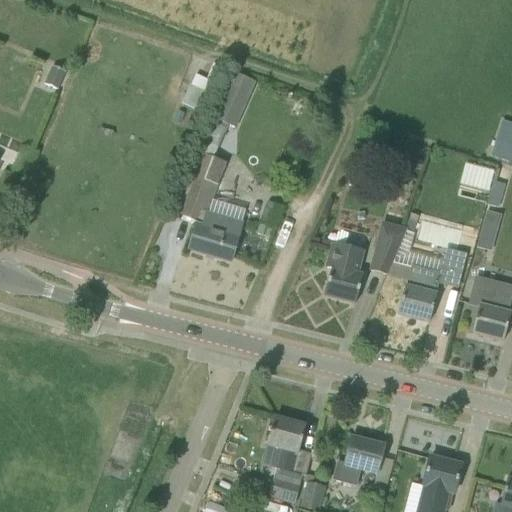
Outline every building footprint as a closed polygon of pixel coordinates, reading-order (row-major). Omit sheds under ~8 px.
[(44,85),(57,91),(64,74),(51,69),(44,85)] [(242,114),(228,108),(242,78),(227,71),(207,118),(235,130),(242,114)] [(189,87),(180,105),(200,114),(214,84),(195,75),(190,87),(189,87)] [(204,156),(181,216),(195,222),(211,183),(217,185),(226,164),(204,156)] [(457,187),(486,192),(490,169),(461,164),(457,187)] [(481,212),(474,248),(489,251),(496,215),(481,212)] [(187,251),(231,264),(242,225),(205,215),(201,228),(194,226),(187,251)] [(411,216),(405,233),(412,235),(418,218),(411,216)] [(370,272),(385,276),(404,230),(382,224),(370,272)] [(323,297),(355,305),(362,277),(356,276),(362,252),(332,245),(326,269),(330,270),(323,297)] [(405,288),(397,316),(429,324),(436,296),(435,296),(438,281),(459,286),(466,256),(445,251),(439,276),(411,269),(406,288),(405,288)] [(511,287),(475,278),(467,307),(478,310),(477,314),(476,316),(471,335),(503,343),(507,324),(508,321),(509,315),(508,314),(511,296),(511,287)] [(268,496),(294,504),(301,476),(305,477),(310,459),(297,456),(305,428),(274,419),(266,447),(280,451),(268,496)] [(331,481),(355,487),(359,471),(376,475),(383,448),(351,439),(344,466),(336,464),(331,481)] [(419,504),(416,511),(444,511),(445,511),(450,495),(452,495),(460,467),(429,459),(421,487),(424,487),(419,504)] [(493,511),(511,511),(511,480),(507,479),(499,507),(496,506),(493,511)] [(300,511),(305,511),(316,511),(322,488),(306,485),(300,511)] [(232,495),(227,504),(237,510),(243,501),(232,495)]
